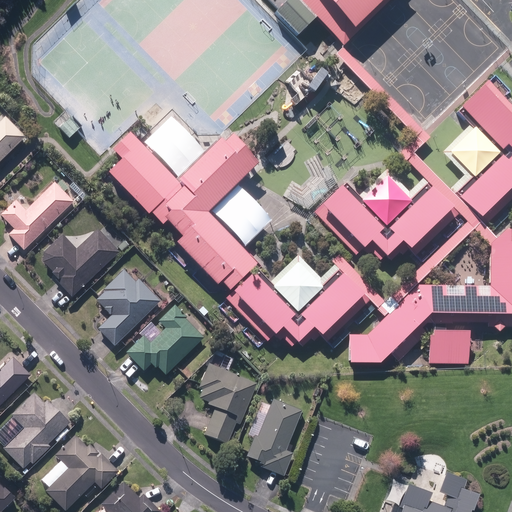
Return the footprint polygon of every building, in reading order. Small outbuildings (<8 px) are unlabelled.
[(312,22),(291,0),(286,0),(271,16),(294,39),(312,22)] [(291,0),(339,47),(387,0),(291,0)] [(461,198),(486,224),(511,197),(511,107),(487,83),(461,108),(502,150),(508,144),(511,148),(511,158),(507,163),(502,158),(461,198)] [(0,162),(25,138),(5,117),(0,122),(0,162)] [(68,119),(58,130),(67,140),(74,133),(78,129),(68,119)] [(473,177),(475,177),(498,155),(499,152),(476,129),(474,129),(451,152),(451,155),(473,177)] [(164,205),(183,187),(177,180),(133,135),(117,151),(123,158),(109,171),(149,213),(151,211),(161,221),(163,218),(171,212),(164,205)] [(177,180),(183,187),(164,205),(171,212),(163,218),(182,238),(176,244),(216,285),(220,281),(229,290),(255,265),(206,213),(257,163),(231,136),(222,145),(218,141),(177,180)] [(358,197),(386,226),(410,202),(386,178),(379,185),(375,181),(358,197)] [(16,242),(24,250),(73,203),(63,193),(68,189),(60,182),(56,186),(55,184),(26,211),(16,201),(1,216),(15,230),(10,236),(16,242)] [(385,253),(391,259),(400,251),(402,253),(408,247),(415,254),(456,216),(432,190),(390,229),(395,235),(385,245),(376,234),(381,229),(342,187),(322,206),(323,207),(316,214),(354,254),(363,247),(368,253),(371,250),(380,259),(385,253)] [(62,287),(72,297),(118,253),(97,231),(76,251),(63,236),(44,253),(49,258),(44,263),(53,272),(52,273),(58,279),(56,281),(62,287)] [(418,286),(369,333),(364,338),(346,337),(346,366),(376,366),(390,353),(397,361),(417,341),(414,339),(427,326),(450,327),(450,320),(489,321),(489,327),(493,327),(498,332),(504,327),(511,327),(511,232),(511,233),(504,233),(490,246),(490,287),(418,286)] [(274,288),(298,312),(322,288),(298,264),(274,288)] [(106,338),(114,346),(160,302),(138,280),(135,283),(124,271),(104,290),(106,292),(97,301),(112,316),(98,330),(106,338)] [(296,340),(302,346),(311,337),(313,340),(320,334),(327,341),(368,302),(342,275),(301,315),(307,321),(297,330),(288,320),(293,315),(253,274),(234,293),(227,300),(266,340),(274,333),(280,339),(283,336),(291,345),(296,340)] [(157,366),(166,375),(203,339),(184,319),(185,318),(174,306),(159,322),(166,329),(150,344),(143,337),(126,354),(135,362),(143,371),(151,364),(155,368),(157,366)] [(465,335),(430,334),(430,339),(426,339),(426,365),(465,365),(465,335)] [(0,406),(30,376),(21,366),(13,358),(0,371),(0,370),(0,406)] [(205,434),(227,444),(236,423),(239,425),(256,385),(209,365),(199,388),(203,390),(200,398),(210,403),(209,404),(216,407),(205,434)] [(4,449),(23,469),(30,462),(32,464),(49,448),(47,445),(69,424),(58,413),(47,401),(44,404),(34,393),(11,416),(25,429),(4,449)] [(272,472),(283,477),(292,454),(286,452),(301,412),(273,401),(258,438),(255,437),(246,458),(262,464),(261,468),(272,472)] [(46,492),(65,511),(94,483),(101,490),(118,472),(110,464),(101,455),(98,459),(96,457),(99,454),(90,446),(87,448),(75,436),(55,456),(69,470),(46,492)] [(469,511),(470,510),(472,511),(478,496),(462,490),(466,481),(446,474),(439,493),(448,496),(443,508),(428,502),(431,494),(408,485),(400,507),(403,508),(401,511),(469,511)] [(159,511),(149,502),(143,496),(140,499),(123,483),(101,505),(108,511),(159,511)] [(0,511),(1,511),(16,498),(5,488),(3,489),(0,485),(0,511)]
